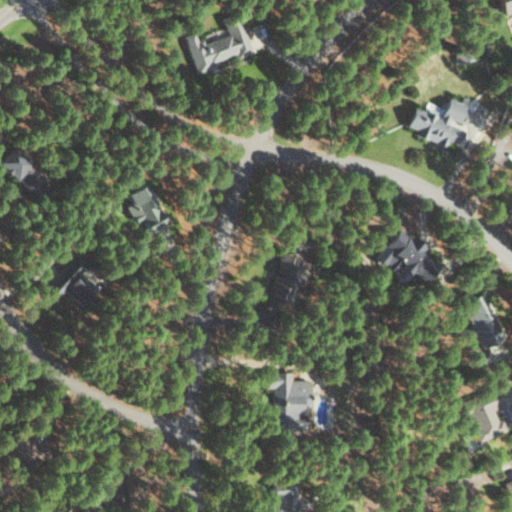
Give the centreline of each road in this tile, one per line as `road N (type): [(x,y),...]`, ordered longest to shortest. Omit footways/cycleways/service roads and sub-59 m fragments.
road 1 (residential): [(51,0),(164,114),(206,142),(381,171),(439,198),(511,260)]
road 2 (residential): [(196,511),(201,313),(220,230),(251,155)]
road 3 (residential): [(251,155),(202,160),(167,147),(19,0)]
road 4 (residential): [(193,433),(69,392),(30,358),(0,306)]
road 5 (residential): [(251,155),(310,66),(376,0)]
